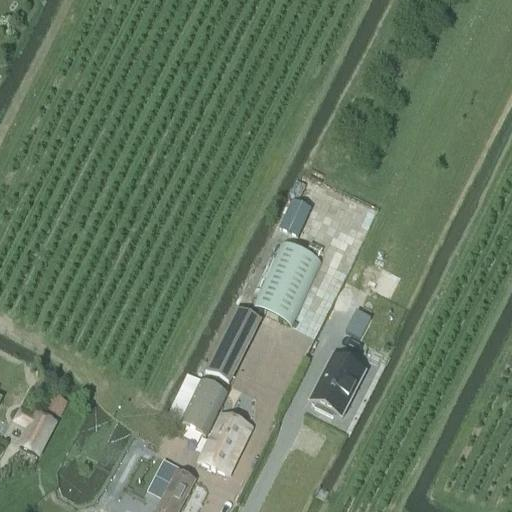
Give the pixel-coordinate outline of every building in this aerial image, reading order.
[(298,240),(313,211),(293,201),(278,230),(298,240)] [(251,311),(291,331),(321,267),(280,247),(251,311)] [(236,312),(204,375),(221,383),(253,320),(236,312)] [(364,376),(332,359),(309,404),(316,408),(314,412),(332,421),(334,417),(341,421),(364,376)] [(204,440),(224,398),(199,386),(178,428),(204,440)] [(59,420),(67,405),(52,397),(44,413),(59,420)] [(37,417),(36,418),(19,409),(11,424),(28,434),(20,450),(37,459),(54,426),(37,417)] [(227,480),(251,430),(220,416),(197,465),(227,480)] [(178,511),(193,484),(177,475),(157,511),(178,511)]
